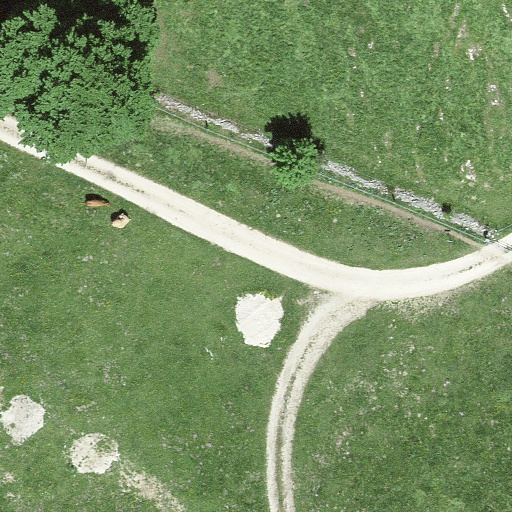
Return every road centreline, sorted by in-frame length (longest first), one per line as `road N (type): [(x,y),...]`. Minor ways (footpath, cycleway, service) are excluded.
road 1 (track): [(511,249),(423,285),(364,283),(235,237),(0,123)]
road 2 (track): [(283,511),(281,416),(299,361),(335,310),(383,283)]
